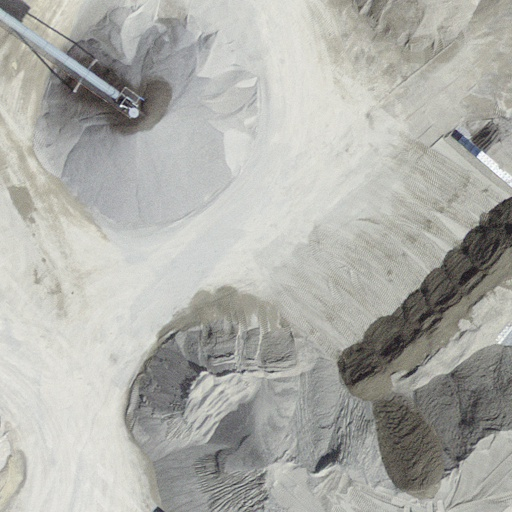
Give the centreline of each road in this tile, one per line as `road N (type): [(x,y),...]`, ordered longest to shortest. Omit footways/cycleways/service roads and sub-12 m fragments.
road 1 (unknown): [(11,319),(135,318),(204,286),(271,226),(305,170),(303,72),(282,0)]
road 2 (unknown): [(61,511),(54,424),(11,319)]
